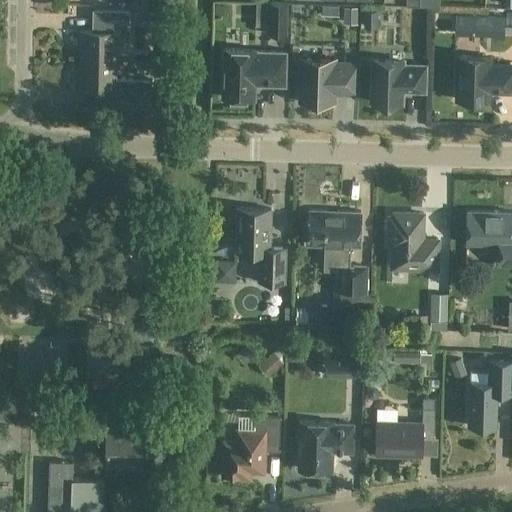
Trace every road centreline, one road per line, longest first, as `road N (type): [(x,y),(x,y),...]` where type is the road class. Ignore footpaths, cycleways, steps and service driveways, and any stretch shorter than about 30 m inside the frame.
road 1 (unclassified): [(22,137),(511,157)]
road 2 (residential): [(336,511),(511,482)]
road 3 (residential): [(22,137),(24,0)]
